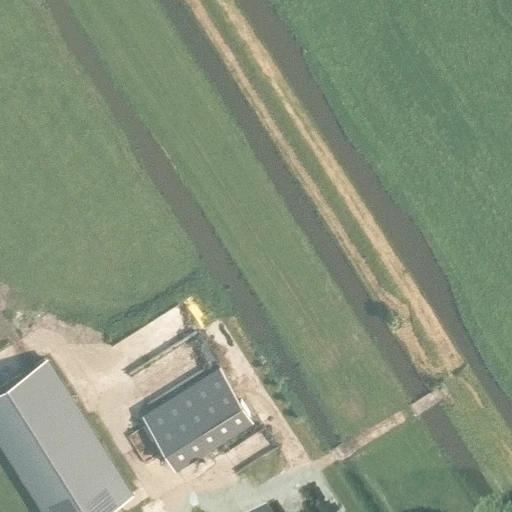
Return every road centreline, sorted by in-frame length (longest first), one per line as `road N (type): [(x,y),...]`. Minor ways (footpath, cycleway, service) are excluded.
road 1 (track): [(446,388),(452,386),(207,0)]
road 2 (track): [(446,388),(236,511)]
